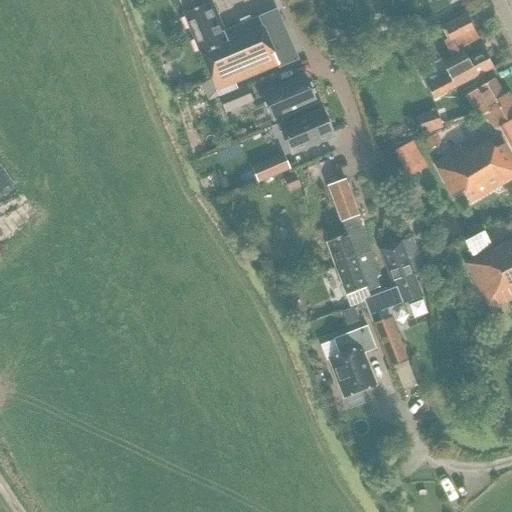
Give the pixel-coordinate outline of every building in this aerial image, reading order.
[(177,0),(184,15),(182,16),(200,57),(229,45),(224,33),(211,3),(209,0),(177,0)] [(229,45),(200,57),(211,80),(216,93),(278,67),(278,68),(297,60),(276,11),(224,33),(229,45)] [(433,99),(467,82),(493,69),(484,53),(468,61),(467,58),(462,49),(478,41),(465,14),(440,27),(446,40),(442,42),(450,57),(440,62),(445,70),(449,78),(427,89),(433,99)] [(410,42),(414,51),(426,45),(423,37),(410,42)] [(337,41),(325,44),(330,61),(342,58),(337,41)] [(304,78),(262,96),(273,122),(315,104),(304,78)] [(211,80),(203,83),(211,101),(218,98),(216,93),(211,80)] [(495,130),(498,128),(511,120),(511,101),(507,93),(503,96),(493,80),(476,89),(486,107),(483,109),(495,130)] [(237,91),(234,85),(216,93),(218,98),(219,99),(237,91)] [(237,91),(219,99),(225,115),(253,103),(246,87),(237,91)] [(291,155),(333,137),(322,111),(280,130),(291,155)] [(444,127),(438,112),(437,111),(414,119),(420,136),(444,127)] [(511,120),(498,128),(511,153),(511,120)] [(495,150),(486,135),(431,167),(449,200),(464,192),(470,203),(511,180),(511,161),(503,146),(495,150)] [(413,142),(394,152),(408,179),(427,168),(413,142)] [(283,155),(251,169),(252,172),(258,184),(289,171),(284,158),(283,155)] [(338,176),(351,171),(347,160),(334,166),(338,176)] [(291,175),(283,179),(289,193),(297,189),(299,189),(300,188),(294,174),(293,174),(291,175)] [(368,293),(377,289),(375,285),(374,286),(372,280),(380,277),(345,181),(328,187),(346,235),(326,242),(346,296),(366,289),(368,293)] [(473,257),(491,247),(483,233),(465,242),(473,257)] [(399,306),(421,298),(413,276),(423,273),(411,240),(379,251),(393,289),(399,305),(399,306)] [(490,313),(511,300),(511,240),(465,266),(486,303),(484,304),(490,313)] [(368,317),(399,305),(393,289),(362,301),(368,317)] [(353,308),(341,312),(346,326),(358,322),(353,308)] [(407,362),(390,318),(372,325),(389,369),(407,362)] [(342,399),(375,386),(363,355),(375,350),(367,327),(333,340),(339,357),(328,361),(342,399)]
